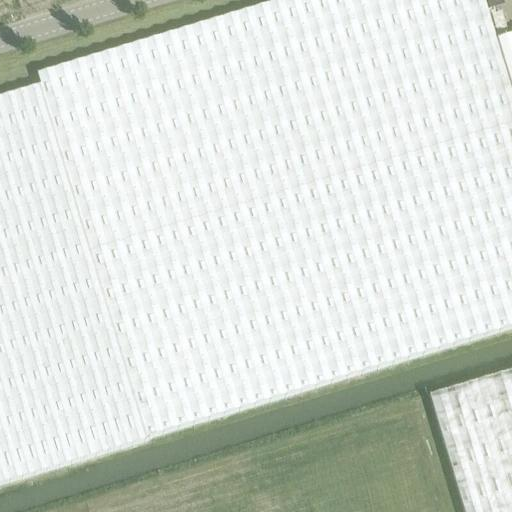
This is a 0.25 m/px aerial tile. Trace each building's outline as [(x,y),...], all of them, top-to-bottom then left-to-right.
[(511,329),(511,95),(496,43),(482,0),(290,0),(34,77),(38,88),(0,99),(0,485),(82,460),(81,459),(252,408),(429,353),(430,355),(511,329)] [(501,0),(484,0),(488,12),(504,7),(501,0)] [(501,14),(491,17),(497,37),(507,34),(501,14)] [(511,38),(496,43),(511,95),(511,38)] [(511,511),(511,374),(429,399),(462,511),(511,511)]
